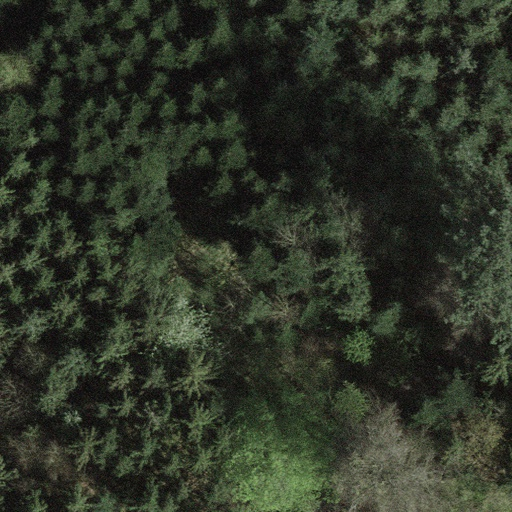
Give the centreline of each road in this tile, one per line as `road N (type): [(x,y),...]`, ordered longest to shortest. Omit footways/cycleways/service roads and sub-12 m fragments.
road 1 (track): [(511,322),(314,511)]
road 2 (track): [(482,511),(447,505),(373,454)]
